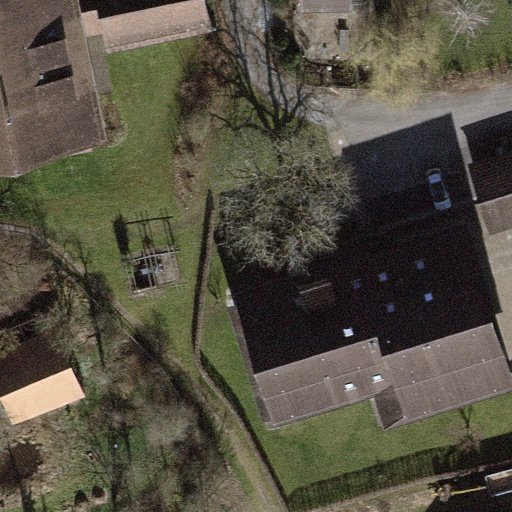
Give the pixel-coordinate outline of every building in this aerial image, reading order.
[(0,0),(0,146),(85,130),(77,85),(91,83),(80,29),(109,23),(112,37),(203,20),(199,0),(0,0)] [(397,0),(397,14),(418,14),(417,0),(397,0)] [(511,154),(479,165),(496,221),(511,216),(511,154)] [(273,346),(290,401),(398,368),(406,392),(502,363),(461,229),(247,295),(263,349),(273,346)] [(1,359),(20,407),(78,383),(59,336),(1,359)]
